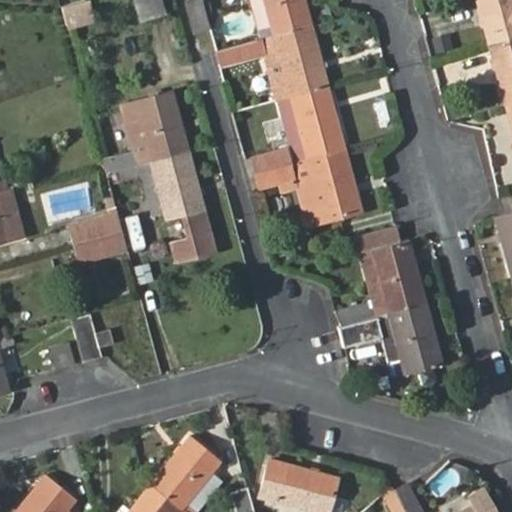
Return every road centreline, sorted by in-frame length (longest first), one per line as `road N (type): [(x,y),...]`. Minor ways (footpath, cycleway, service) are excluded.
road 1 (residential): [(511,407),(489,359),(396,0)]
road 2 (residential): [(285,384),(202,52)]
road 3 (residential): [(0,438),(221,380),(285,384)]
road 4 (residential): [(285,384),(511,454)]
